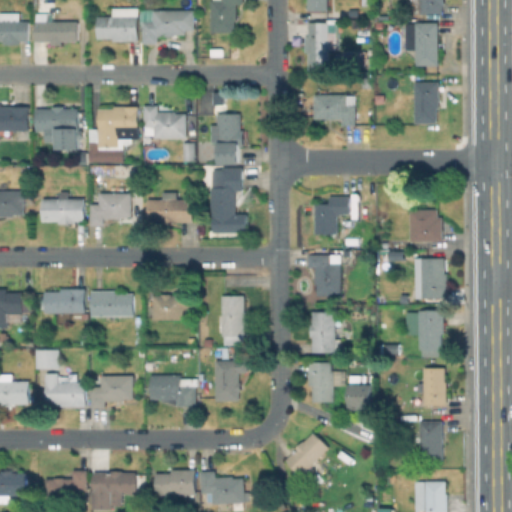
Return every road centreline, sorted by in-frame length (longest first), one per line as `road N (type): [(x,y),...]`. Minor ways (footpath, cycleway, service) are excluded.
road 1 (primary): [(490,0),(495,511)]
road 2 (residential): [(275,0),(278,396),(274,421),(263,431)]
road 3 (residential): [(0,72),(276,74)]
road 4 (residential): [(0,254),(276,255)]
road 5 (residential): [(0,436),(247,438),(263,431)]
road 6 (residential): [(278,158),(492,161)]
